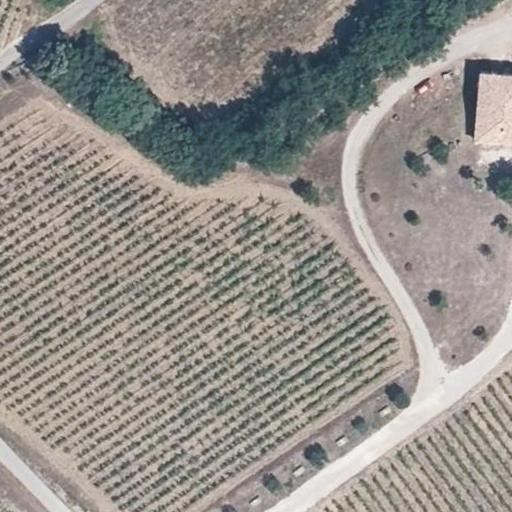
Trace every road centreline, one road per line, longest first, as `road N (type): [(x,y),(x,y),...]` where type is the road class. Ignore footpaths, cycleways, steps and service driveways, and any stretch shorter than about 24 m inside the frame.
road 1 (track): [(511,33),(472,37),(404,87),(364,124),(351,154),(350,202),(399,298)]
road 2 (track): [(281,511),(449,396),(511,328)]
